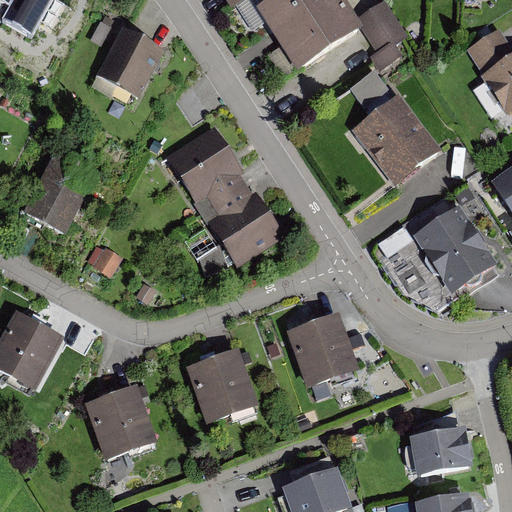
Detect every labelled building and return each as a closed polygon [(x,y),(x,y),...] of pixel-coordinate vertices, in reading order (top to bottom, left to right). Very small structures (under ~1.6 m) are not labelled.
[(5,0),(12,4),(3,19),(35,37),(56,0),(5,0)] [(360,18),(348,0),(251,0),(298,70),(362,28),(365,25),(360,18)] [(360,18),(365,25),(362,28),(379,53),(371,58),(381,73),(406,56),(399,46),(412,38),(387,0),(360,18)] [(103,26),(101,24),(91,43),(102,49),(111,31),(110,30),(113,24),(106,20),(103,26)] [(168,50),(126,27),(99,76),(141,99),(168,50)] [(511,113),(511,48),(500,29),(467,51),(509,116),(511,113)] [(365,109),(390,90),(376,71),(351,90),(365,109)] [(443,151),(399,95),(352,131),(396,188),(443,151)] [(245,173),(216,127),(167,158),(204,216),(249,188),(241,175),(245,173)] [(99,174),(56,152),(25,211),(67,233),(99,174)] [(511,166),(492,180),(511,209),(511,166)] [(258,201),(249,188),(204,216),(224,246),(226,246),(228,250),(223,252),(220,246),(198,254),(206,280),(230,271),(228,268),(236,265),(238,269),(290,235),(263,197),(258,201)] [(499,263),(460,205),(415,235),(453,293),(499,263)] [(415,241),(406,227),(378,245),(388,259),(415,241)] [(105,252),(98,247),(89,263),(95,267),(94,268),(111,279),(123,259),(107,249),(105,252)] [(421,263),(405,269),(411,284),(427,278),(421,263)] [(157,292),(145,284),(136,298),(148,305),(157,292)] [(66,337),(17,310),(0,341),(0,370),(37,390),(66,337)] [(340,312),(288,331),(309,388),(361,369),(340,312)] [(239,348),(187,367),(208,424),(260,405),(239,348)] [(138,384),(85,403),(106,460),(159,441),(138,384)] [(415,435),(411,436),(418,476),(474,466),(467,425),(461,426),(458,413),(413,429),(415,435)] [(295,483),(284,487),(293,511),(338,511),(353,506),(338,466),(333,468),(329,458),(291,472),(295,483)] [(474,511),(470,492),(416,503),(417,511),(474,511)]
